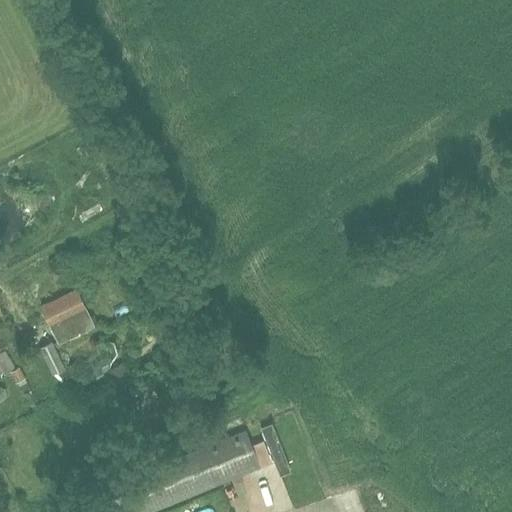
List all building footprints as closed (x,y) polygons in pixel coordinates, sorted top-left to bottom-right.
[(60,343),(96,326),(79,290),(43,307),(60,343)] [(66,369),(53,342),(40,349),(53,376),(66,369)] [(5,349),(0,351),(0,364),(4,372),(15,366),(5,349)] [(118,483),(130,511),(151,511),(262,466),(248,430),(118,483)] [(232,511),(228,501),(199,511),(232,511)]
